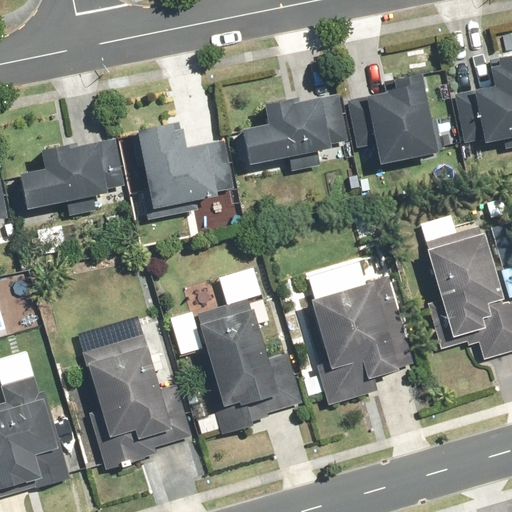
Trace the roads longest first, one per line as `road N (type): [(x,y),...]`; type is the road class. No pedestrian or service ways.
road 1 (residential): [(84,49),(331,0)]
road 2 (residential): [(298,511),(511,449)]
